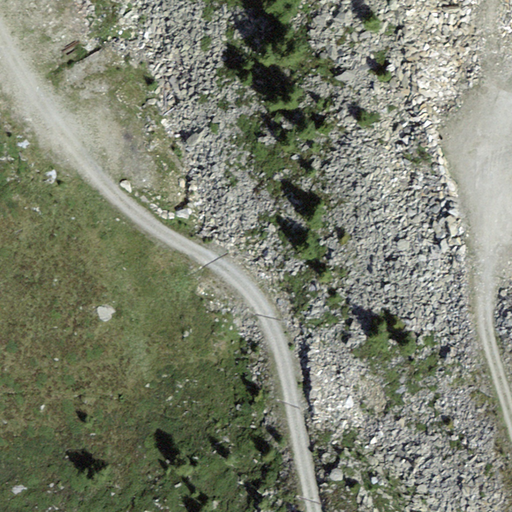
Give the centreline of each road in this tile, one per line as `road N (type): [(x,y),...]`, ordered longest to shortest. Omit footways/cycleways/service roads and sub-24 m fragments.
road 1 (track): [(314,511),(263,324),(241,286),(147,222),(60,141),(0,22)]
road 2 (track): [(511,108),(484,240),(484,296),(511,428)]
